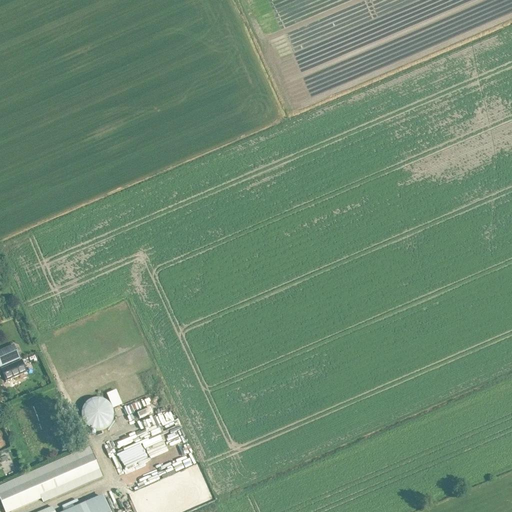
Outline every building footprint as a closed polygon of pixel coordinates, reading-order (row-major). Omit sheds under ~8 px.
[(0,365),(16,359),(11,346),(0,350),(0,365)] [(27,373),(23,362),(1,371),(6,383),(27,373)] [(107,394),(114,409),(122,405),(115,390),(107,394)] [(114,417),(114,414),(114,411),(113,408),(111,406),(109,403),(107,401),(104,400),(101,399),(98,399),(95,399),(92,400),(89,401),(87,403),(85,405),(83,408),(82,411),(82,414),(82,417),(83,420),(84,423),(86,425),(88,427),(90,429),(93,430),(96,431),(99,431),(102,430),(105,429),(108,427),(110,425),(112,423),(113,420),(114,417)] [(88,484),(103,478),(90,448),(75,455),(32,474),(45,503),(88,484)] [(54,511),(53,508),(43,511),(108,511),(102,497),(66,511),(54,511)]
